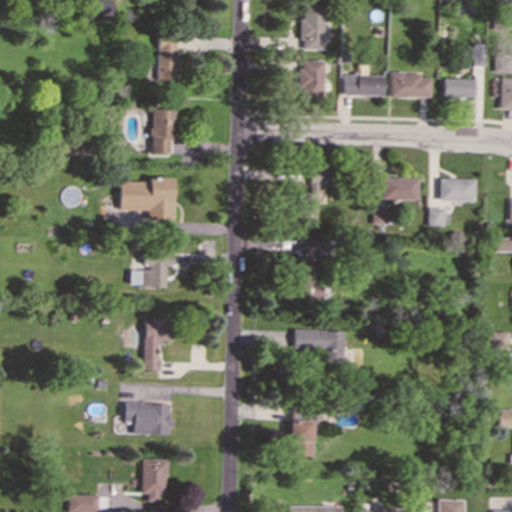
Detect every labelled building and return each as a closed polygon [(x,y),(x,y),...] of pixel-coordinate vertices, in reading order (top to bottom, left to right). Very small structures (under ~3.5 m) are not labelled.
[(94,0),(94,15),(110,16),(110,0),(94,0)] [(322,2),(301,2),(301,19),(297,19),(297,38),(301,38),(301,48),(322,48),(322,2)] [(173,79),(172,36),(154,37),(155,79),(173,79)] [(470,65),(482,65),(483,43),(471,43),(470,65)] [(492,72),(510,72),(510,56),(493,56),(492,72)] [(297,97),(320,97),(321,60),(298,59),(297,97)] [(382,74),(341,73),(341,94),(382,95),(382,74)] [(388,95),(429,96),(429,74),(388,73),(388,95)] [(472,78),(441,77),(441,95),(472,96),(472,78)] [(511,77),(498,77),(498,108),(511,108),(511,77)] [(148,153),(166,153),(166,138),(172,138),(172,108),(148,108),(148,153)] [(60,144),(59,156),(78,157),(78,144),(60,144)] [(116,181),(116,209),(146,209),(146,218),(170,218),(170,176),(145,176),(145,181),(116,181)] [(415,177),(380,176),(380,198),(415,198),(415,177)] [(436,199),(472,200),(472,178),(437,178),(436,199)] [(369,223),(385,223),(385,206),(370,206),(369,223)] [(425,225),(445,225),(445,207),(425,207),(425,225)] [(510,237),(494,237),(493,250),(510,250),(510,237)] [(328,238),(302,238),(301,256),(327,257),(328,238)] [(137,286),(162,287),(163,265),(168,265),(169,250),(139,250),(139,266),(138,266),(137,286)] [(313,264),(297,263),(295,298),(327,299),(328,286),(312,285),(313,264)] [(155,369),(155,340),(165,340),(165,319),(140,319),(139,369),(155,369)] [(341,330),(290,329),(289,348),(330,349),(329,358),(340,358),(341,330)] [(507,331),(489,331),(490,347),(507,347),(507,331)] [(166,403),(120,402),(120,421),(129,421),(129,433),(165,434),(166,403)] [(511,426),(511,408),(497,408),(497,426),(511,426)] [(309,456),(309,420),(287,419),(286,455),(309,456)] [(163,458),(138,458),(137,492),(144,493),(144,500),(155,501),(155,493),(162,493),(163,458)] [(65,511),(95,511),(95,494),(65,493),(65,511)] [(460,511),(461,499),(435,498),(435,511),(460,511)]
